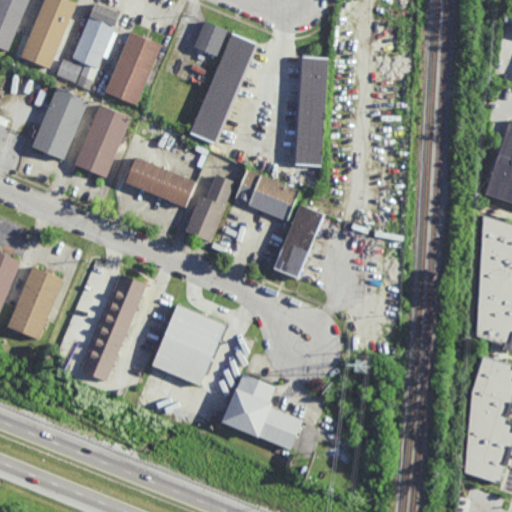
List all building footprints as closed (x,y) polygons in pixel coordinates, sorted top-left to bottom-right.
[(31,0),(12,50),(0,45),(0,0),(31,0)] [(50,68),(23,57),(31,37),(28,36),(38,10),(41,11),(45,0),(71,0),(76,2),(50,68)] [(89,89),(76,84),(85,62),(84,62),(83,64),(79,63),(80,60),(72,57),(93,1),(120,11),(89,89)] [(217,56),(193,46),(205,20),(229,30),(217,56)] [(136,104),(104,91),(130,31),(161,44),(136,104)] [(215,140),(191,130),(232,31),(256,42),(215,140)] [(327,57),(320,164),(294,162),(301,55),(327,57)] [(75,84),(56,76),(63,58),(82,66),(75,84)] [(63,158),(31,145),(56,85),(88,99),(63,158)] [(41,107),(34,104),(40,89),(47,92),(41,107)] [(106,177),(74,163),(99,103),(131,116),(106,177)] [(511,201),(486,192),(510,117),(511,117),(511,201)] [(0,145),(0,121),(8,125),(0,145)] [(186,206),(125,181),(135,156),(196,181),(186,206)] [(286,220),(235,199),(248,168),(299,190),(286,220)] [(235,181),(210,241),(185,231),(200,194),(206,197),(216,173),(235,181)] [(322,213),(297,275),(273,265),(298,203),(322,213)] [(511,344),(506,361),(511,362),(511,402),(507,418),(511,420),(511,444),(500,482),(499,482),(467,472),(473,392),(485,354),(487,354),(492,339),(477,334),(484,213),(485,212),(511,220),(511,344)] [(391,234),(354,227),(356,220),(392,227),(391,234)] [(0,317),(0,249),(24,260),(0,317)] [(41,339),(10,326),(36,264),(52,271),(51,274),(66,280),(41,339)] [(146,284),(106,382),(80,371),(120,273),(146,284)] [(226,326),(200,387),(151,366),(177,304),(226,326)] [(270,402),(274,403),(272,407),(304,420),(292,450),(260,437),(259,439),(222,424),(236,390),(237,390),(244,372),(277,386),(270,402)]
